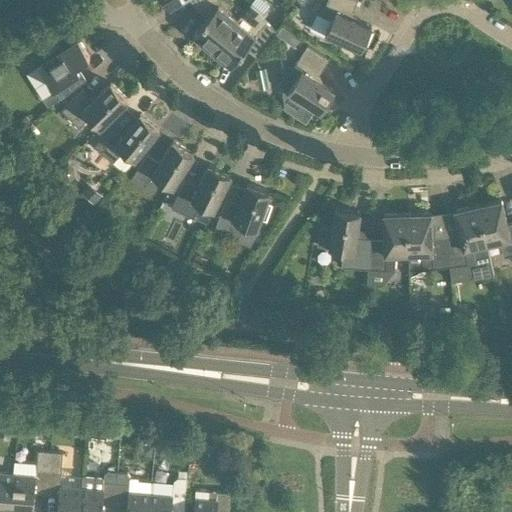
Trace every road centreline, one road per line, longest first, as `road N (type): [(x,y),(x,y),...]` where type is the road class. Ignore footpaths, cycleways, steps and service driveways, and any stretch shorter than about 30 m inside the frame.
road 1 (secondary): [(359,394),(0,357)]
road 2 (residential): [(110,0),(147,54),(204,104),(259,136),(340,162)]
road 3 (residential): [(340,162),(418,14),(436,4)]
road 4 (residential): [(340,162),(413,163),(511,142)]
road 5 (secondary): [(511,405),(359,394)]
